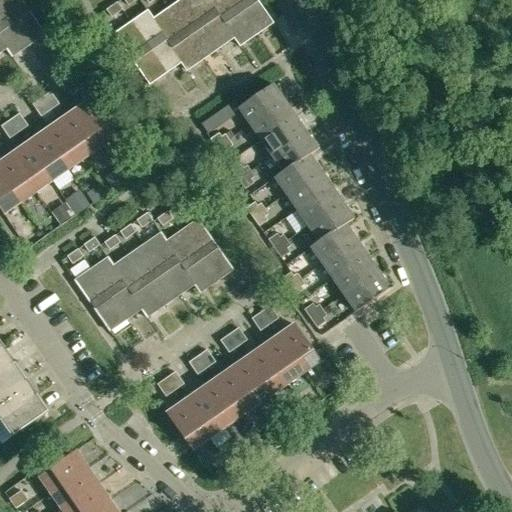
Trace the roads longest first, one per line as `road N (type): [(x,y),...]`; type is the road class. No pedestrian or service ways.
road 1 (residential): [(0,277),(111,435),(200,507),(227,505),(395,389),(452,374)]
road 2 (residential): [(452,374),(421,280),(297,0)]
road 3 (residential): [(511,511),(476,444),(452,374)]
